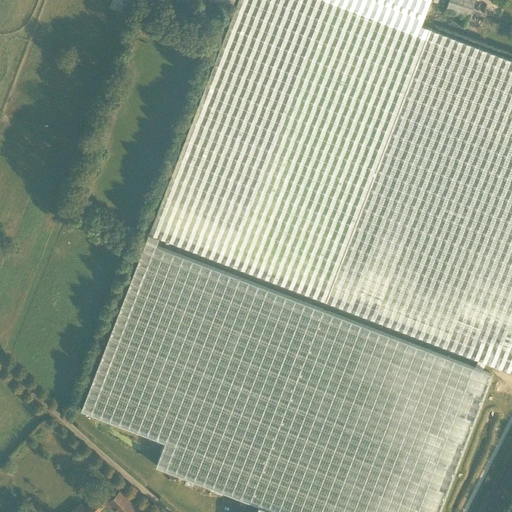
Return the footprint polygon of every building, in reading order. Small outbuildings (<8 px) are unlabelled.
[(128,14),(132,0),(111,0),(109,7),(128,14)] [(161,236),(328,300),(427,41),(432,29),(422,25),(431,0),(240,0),(151,232),(161,236)] [(474,0),(449,0),(446,12),(469,18),(474,0)] [(511,371),(511,59),(432,29),(328,300),(511,371)] [(440,511),(494,375),(157,244),(148,241),(83,408),(166,440),(157,464),(260,504),(256,511),(440,511)] [(141,511),(120,489),(108,500),(106,502),(105,503),(106,504),(113,511),(141,511)] [(101,494),(85,508),(79,502),(68,511),(97,511),(106,504),(105,503),(108,500),(101,494)]
